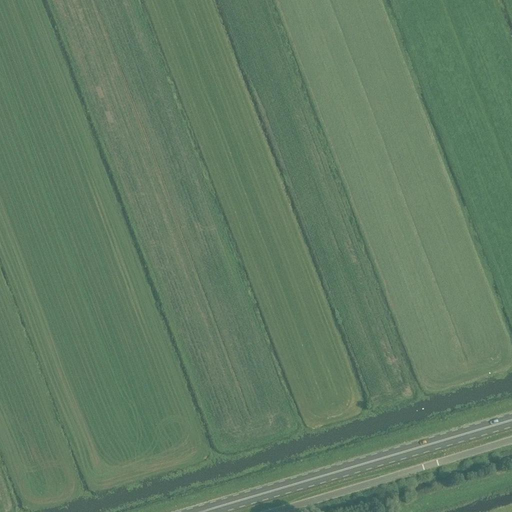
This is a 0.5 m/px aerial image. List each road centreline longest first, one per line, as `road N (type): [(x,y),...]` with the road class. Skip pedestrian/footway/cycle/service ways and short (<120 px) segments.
road 1 (primary): [(186,511),(511,416)]
road 2 (unclassified): [(248,511),(511,432)]
